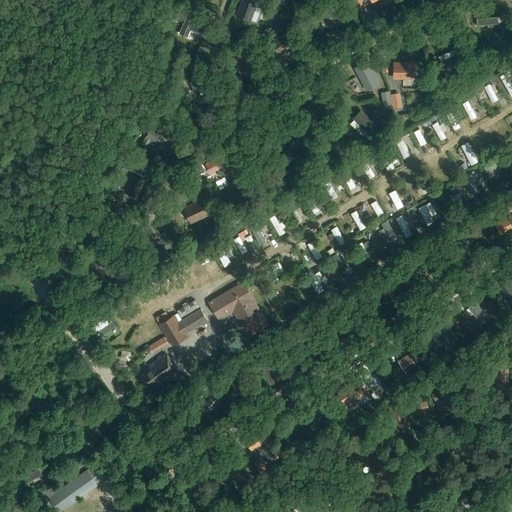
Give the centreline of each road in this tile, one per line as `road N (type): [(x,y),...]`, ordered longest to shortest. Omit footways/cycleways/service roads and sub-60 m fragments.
road 1 (track): [(46,284),(141,0)]
road 2 (unclassified): [(203,511),(43,291)]
road 3 (track): [(123,401),(31,450),(0,450)]
